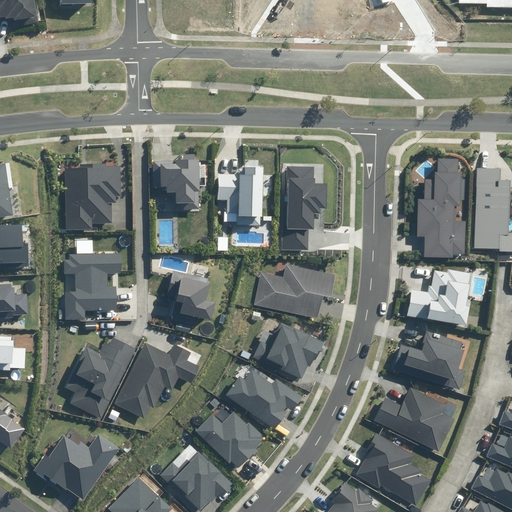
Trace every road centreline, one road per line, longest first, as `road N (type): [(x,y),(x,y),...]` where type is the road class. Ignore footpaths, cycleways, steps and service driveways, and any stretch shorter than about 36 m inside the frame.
road 1 (residential): [(378,126),(368,314),(349,377),(256,511)]
road 2 (tertiary): [(139,51),(511,58)]
road 3 (tertiary): [(378,126),(265,116),(137,118)]
road 4 (residential): [(434,511),(488,380)]
road 5 (tertiary): [(0,64),(139,51)]
road 6 (tertiary): [(137,118),(0,129)]
road 7 (tertiary): [(511,126),(378,126)]
